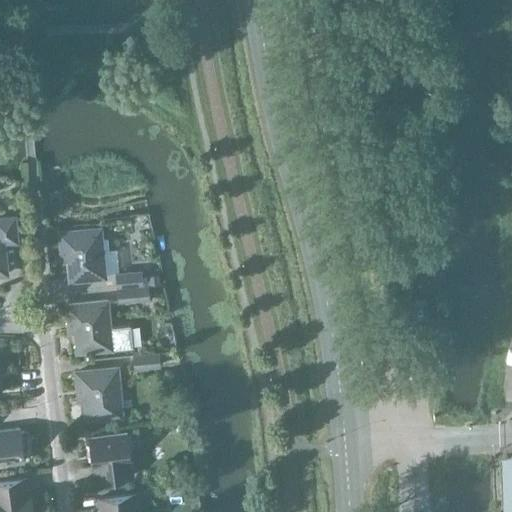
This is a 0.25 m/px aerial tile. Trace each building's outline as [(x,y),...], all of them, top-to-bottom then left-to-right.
[(0,272),(5,272),(2,242),(16,241),(14,217),(0,218),(0,272)] [(67,251),(70,279),(104,276),(99,228),(59,232),(61,252),(67,251)] [(115,272),(117,286),(142,284),(141,270),(115,272)] [(117,288),(118,301),(149,298),(148,284),(117,288)] [(426,299),(412,300),(413,317),(414,317),(415,329),(426,329),(426,316),(427,316),(426,299)] [(91,352),(91,350),(132,346),(129,325),(109,327),(106,300),(66,304),(68,324),(74,323),(77,351),(85,350),(86,353),(91,352)] [(133,354),(134,367),(159,365),(158,352),(133,354)] [(84,390),(87,418),(121,415),(116,367),(76,371),(78,391),(84,390)] [(0,463),(23,460),(21,445),(25,444),(23,430),(19,430),(19,427),(0,429),(0,463)] [(129,461),(130,461),(128,448),(132,448),(130,435),(126,436),(126,433),(89,438),(92,460),(94,460),(97,479),(131,475),(129,461)] [(511,511),(511,472),(500,473),(501,511),(511,511)] [(0,511),(31,511),(30,496),(27,496),(24,477),(0,480),(0,511)] [(99,497),(101,511),(136,511),(133,493),(99,497)]
